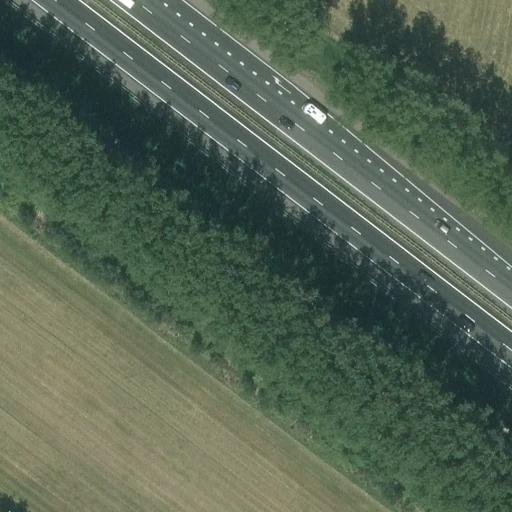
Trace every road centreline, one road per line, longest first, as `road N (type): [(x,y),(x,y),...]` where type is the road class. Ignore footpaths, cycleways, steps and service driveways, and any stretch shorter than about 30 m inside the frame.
road 1 (motorway): [(52,0),(511,353)]
road 2 (motorway): [(511,290),(132,0)]
